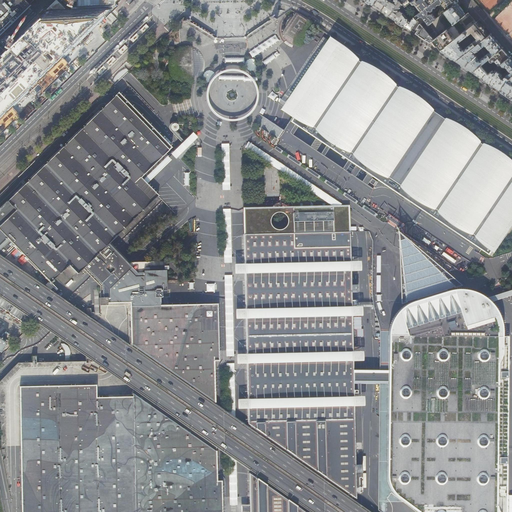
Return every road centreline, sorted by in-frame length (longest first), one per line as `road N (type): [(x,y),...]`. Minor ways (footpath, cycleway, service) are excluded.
road 1 (trunk): [(353,511),(0,265)]
road 2 (trunk): [(0,288),(318,511)]
road 3 (primary): [(291,0),(511,146)]
road 4 (primary): [(511,124),(326,0)]
road 5 (primary): [(151,0),(0,149)]
road 6 (unknown): [(143,0),(0,135)]
